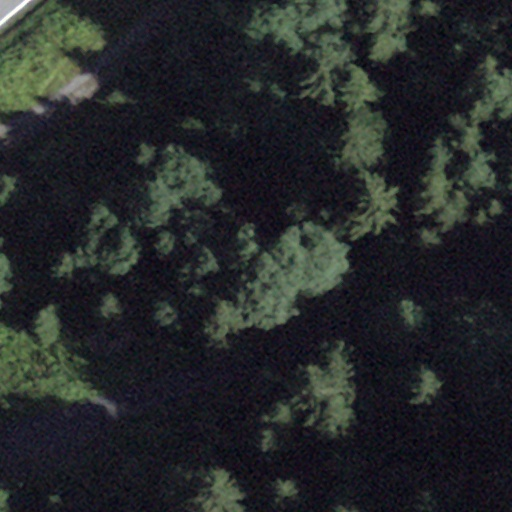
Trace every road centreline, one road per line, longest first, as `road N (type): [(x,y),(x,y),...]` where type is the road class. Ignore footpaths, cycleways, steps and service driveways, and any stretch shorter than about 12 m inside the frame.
road 1 (track): [(511,231),(0,434)]
road 2 (track): [(0,130),(91,74),(174,0)]
